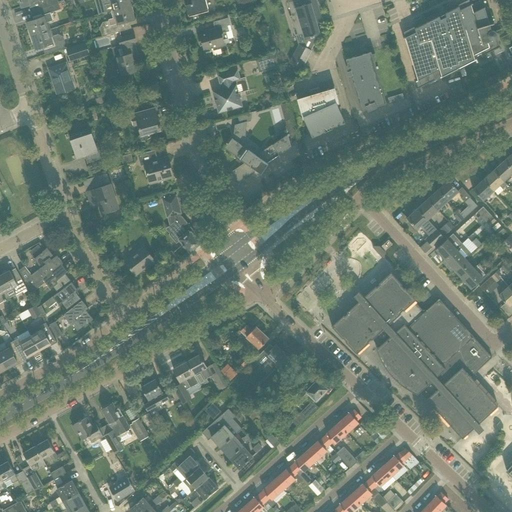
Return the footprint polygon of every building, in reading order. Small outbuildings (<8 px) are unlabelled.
[(57,0),(19,0),(22,7),(37,2),(40,10),(54,5),(58,4),(57,0)] [(102,0),(106,12),(111,11),(130,6),(128,0),(102,0)] [(190,0),(192,4),(185,6),(188,17),(198,14),(200,14),(199,11),(208,9),(205,0),(190,0)] [(292,0),(287,2),(292,15),(290,16),(294,29),(296,29),(302,27),(303,33),(305,38),(301,46),(311,51),(312,51),(316,41),(314,37),(314,35),(319,34),(316,23),(319,22),(318,18),(321,17),(317,5),(317,6),(314,0),(292,0)] [(484,50),(473,13),(471,5),(473,4),(473,3),(460,10),(459,6),(445,13),(446,17),(443,18),(459,70),(461,69),(465,66),(469,63),(476,59),(476,58),(475,59),(474,55),(484,50)] [(52,20),(50,12),(60,9),(58,4),(54,5),(40,10),(42,17),(27,22),(31,35),(50,29),(47,22),(52,20)] [(113,18),(108,19),(110,26),(129,20),(134,19),(130,6),(111,11),(113,18)] [(493,30),(491,30),(490,25),(490,24),(489,24),(484,8),(485,8),(485,7),(473,13),(484,50),(485,55),(500,47),(496,48),(494,39),(495,38),(496,37),(497,36),(497,35),(497,34),(496,32),(495,31),(494,31),(493,30)] [(459,70),(443,18),(440,19),(439,16),(415,28),(416,32),(403,38),(403,39),(405,38),(418,80),(416,81),(418,81),(420,87),(416,88),(417,89),(448,73),(452,73),(457,71),(459,70)] [(208,31),(197,34),(199,41),(201,40),(204,52),(212,50),(212,51),(220,49),(220,46),(225,45),(223,39),(225,39),(228,38),(228,39),(233,37),(231,31),(229,31),(227,26),(230,25),(228,18),(223,19),(213,22),(216,30),(208,32),(208,31)] [(52,36),(50,29),(31,35),(36,49),(52,43),(54,51),(64,48),(64,46),(65,43),(63,37),(57,34),(52,36)] [(134,35),(124,38),(119,39),(121,46),(125,44),(126,47),(123,48),(125,56),(117,58),(122,74),(130,72),(130,74),(136,72),(133,61),(134,61),(134,62),(137,61),(137,60),(139,59),(134,42),(135,42),(134,35)] [(85,43),(66,49),(70,61),(89,54),(85,43)] [(300,45),(291,63),(303,69),(312,51),(311,51),(301,46),(300,45)] [(485,55),(484,50),(474,55),(475,59),(476,58),(476,59),(485,55)] [(375,67),(375,53),(371,54),(371,52),(361,55),(360,54),(356,55),(356,56),(346,59),(361,111),(367,109),(368,111),(377,107),(377,106),(386,103),(375,67)] [(255,60),(259,72),(278,67),(275,54),(255,60)] [(66,63),(58,65),(49,69),(51,75),(52,75),(55,85),(54,85),(57,93),(72,88),(66,71),(68,70),(66,63)] [(237,70),(227,73),(218,75),(220,84),(222,83),(224,88),(213,91),(219,112),(242,106),(240,98),(241,98),(239,92),(238,93),(236,85),(233,86),(232,81),(239,79),(237,70)] [(304,118),(312,135),(344,121),(336,104),(338,103),(334,89),(320,93),(319,89),(311,91),(312,95),(298,100),(304,118)] [(287,103),(281,104),(286,120),(291,118),(287,103)] [(154,108),(145,111),(131,115),(134,125),(138,124),(141,135),(139,136),(137,139),(138,143),(142,142),(147,141),(150,139),(149,133),(160,130),(154,108)] [(256,155),(244,147),(247,121),(235,125),(233,138),(225,148),(245,162),(231,171),(235,184),(256,170),(261,173),(268,164),(267,163),(291,147),(287,134),(256,155)] [(79,135),(70,138),(75,155),(76,159),(85,156),(87,163),(96,160),(102,158),(97,142),(94,143),(90,131),(79,135)] [(0,150),(2,150),(4,157),(21,150),(15,134),(0,140),(0,150)] [(167,157),(157,159),(154,151),(138,156),(140,166),(144,165),(150,184),(173,177),(167,157)] [(131,153),(123,156),(125,163),(133,161),(131,153)] [(511,173),(511,169),(504,161),(493,170),(504,181),(511,173)] [(504,181),(493,170),(483,179),(493,191),(500,185),(502,188),(507,184),(504,181)] [(493,191),(483,179),(472,189),(483,201),(493,191)] [(448,180),(438,189),(448,201),(459,191),(448,180)] [(110,184),(97,189),(87,192),(92,206),(100,203),(103,213),(118,208),(110,184)] [(448,201),(438,189),(427,199),(438,210),(448,201)] [(162,198),(161,198),(166,218),(168,217),(170,217),(172,224),(176,229),(170,233),(169,234),(176,243),(180,240),(184,245),(183,245),(184,247),(185,246),(189,252),(191,250),(192,252),(196,248),(195,247),(200,243),(195,237),(197,235),(190,226),(190,227),(187,224),(188,224),(181,215),(181,216),(180,213),(181,213),(176,195),(175,196),(174,191),(164,193),(161,194),(162,198)] [(464,218),(477,206),(470,197),(465,202),(468,206),(460,213),(464,218)] [(438,210),(427,199),(417,208),(427,219),(438,210)] [(487,210),(483,206),(477,212),(481,216),(487,210)] [(433,225),(427,219),(417,208),(406,218),(417,229),(422,224),(431,233),(436,229),(433,226),(433,225)] [(460,213),(459,212),(454,216),(459,222),(464,218),(460,213)] [(491,216),(491,217),(486,221),(491,226),(496,221),(491,216)] [(454,227),(449,221),(444,225),(449,231),(454,227)] [(500,236),(505,231),(501,226),(496,231),(500,236)] [(433,246),(444,237),(440,233),(438,231),(428,240),(433,246)] [(444,259),(456,249),(462,243),(453,233),(435,249),(444,259)] [(511,238),(509,235),(500,244),(510,254),(511,251),(511,238)] [(385,250),(392,244),(388,240),(381,246),(385,250)] [(453,269),(465,258),(471,253),(462,243),(456,249),(444,259),(442,261),(451,271),(453,269)] [(380,246),(374,246),(372,247),(383,259),(385,258),(385,252),(380,246)] [(154,260),(147,252),(144,247),(125,262),(136,275),(145,268),(144,267),(154,260)] [(44,278),(62,264),(63,263),(57,255),(54,257),(47,248),(34,258),(41,267),(31,275),(25,266),(19,270),(29,289),(44,278)] [(462,279),(474,268),(465,258),(453,269),(462,279)] [(67,272),(62,264),(44,278),(29,289),(31,292),(45,282),(50,288),(53,286),(58,292),(71,282),(65,273),(67,272)] [(510,269),(505,264),(501,268),(506,273),(510,269)] [(483,278),(474,268),(462,279),(471,289),(483,278)] [(24,285),(22,280),(17,271),(11,274),(9,270),(0,275),(0,281),(5,291),(10,298),(26,289),(24,285)] [(473,337),(474,336),(439,298),(424,312),(414,301),(416,299),(405,287),(404,288),(401,285),(402,284),(391,272),(380,282),(380,283),(376,286),(347,312),(347,313),(344,316),(344,315),(331,326),(342,338),(343,337),(346,340),(345,341),(356,353),(369,342),(368,342),(371,339),(372,340),(372,339),(379,346),(376,349),(382,361),(383,363),(385,368),(387,370),(388,371),(391,375),(394,378),(396,380),(400,383),(404,387),(408,389),(413,392),(417,394),(420,391),(427,399),(462,438),(498,406),(471,376),(492,357),(473,337)] [(484,292),(496,281),(496,282),(501,278),(496,272),(491,276),(479,287),(484,292)] [(5,291),(0,281),(0,303),(10,298),(5,291)] [(71,282),(58,292),(52,297),(45,302),(48,306),(55,300),(58,304),(62,302),(68,311),(82,300),(75,292),(78,290),(71,282)] [(511,304),(511,290),(508,286),(498,295),(509,307),(511,304)] [(82,300),(68,311),(63,315),(71,325),(72,324),(78,330),(88,322),(93,319),(86,310),(88,308),(82,300)] [(41,314),(37,307),(35,305),(28,309),(33,318),(41,314)] [(46,315),(41,305),(37,307),(41,314),(42,317),(46,315)] [(63,335),(55,321),(49,325),(56,338),(63,335)] [(56,342),(52,333),(46,322),(40,326),(42,330),(31,336),(39,350),(50,344),(50,345),(56,342)] [(241,331),(248,338),(259,348),(268,338),(256,327),(252,331),(246,326),(241,331)] [(39,350),(31,336),(20,342),(18,338),(12,341),(23,361),(29,357),(28,356),(39,350)] [(23,361),(12,341),(7,344),(9,348),(0,352),(0,357),(6,369),(17,363),(17,364),(23,361)] [(270,344),(255,359),(263,367),(268,362),(272,366),(275,363),(281,368),(290,359),(275,345),(273,347),(270,344)] [(206,367),(199,354),(186,362),(194,375),(197,380),(204,376),(205,378),(213,374),(221,388),(227,384),(215,363),(206,367)] [(190,385),(195,382),(196,384),(198,383),(197,380),(194,375),(186,362),(173,369),(180,382),(181,382),(181,383),(174,387),(183,404),(191,399),(186,390),(191,387),(190,385)] [(230,366),(223,373),(230,380),(237,373),(230,366)] [(258,387),(255,391),(261,397),(283,374),(277,368),(273,372),(272,371),(257,386),(258,387)] [(313,376),(307,382),(309,384),(299,394),(297,392),(290,399),(298,406),(309,395),(316,401),(327,389),(317,380),(313,376)] [(163,392),(160,388),(155,379),(141,387),(148,400),(150,399),(151,401),(144,405),(147,411),(169,399),(166,392),(163,394),(162,392),(163,392)] [(318,407),(312,401),(292,421),(288,417),(276,429),(286,439),(318,407)] [(130,428),(123,417),(118,408),(116,409),(112,403),(102,409),(110,424),(109,424),(112,431),(104,436),(114,454),(124,448),(117,436),(130,428)] [(213,403),(206,409),(215,418),(221,412),(213,403)] [(253,420),(260,412),(253,405),(245,413),(253,420)] [(229,422),(233,419),(235,416),(228,408),(209,425),(216,433),(211,437),(220,448),(234,436),(233,436),(238,432),(229,422)] [(346,433),(358,422),(357,420),(361,417),(355,410),(350,413),(338,423),(346,433)] [(149,413),(141,417),(144,424),(152,419),(149,413)] [(79,422),(72,425),(77,433),(78,432),(82,439),(88,436),(91,442),(103,436),(95,423),(91,425),(87,417),(82,420),(81,419),(78,421),(79,422)] [(261,422),(265,426),(270,422),(265,417),(261,422)] [(133,422),(140,434),(146,431),(139,419),(133,422)] [(335,443),(346,433),(338,423),(326,434),(327,434),(323,438),(329,445),(333,441),(335,443)] [(358,437),(365,431),(360,426),(354,432),(358,437)] [(243,437),(238,441),(234,436),(220,448),(230,458),(243,446),(253,437),(249,433),(244,438),(243,437)] [(333,450),(329,445),(323,438),(319,442),(318,441),(307,451),(315,461),(326,450),(329,453),(333,450)] [(47,439),(35,446),(42,458),(48,455),(49,454),(52,461),(58,458),(58,459),(67,454),(65,451),(61,453),(56,455),(47,439)] [(262,448),(258,443),(252,448),(256,453),(262,448)] [(344,445),(336,453),(340,458),(341,458),(350,468),(358,461),(344,445)] [(30,465),(22,469),(23,471),(28,479),(34,491),(42,486),(34,471),(38,469),(35,462),(41,459),(42,458),(35,446),(23,452),(28,461),(30,465)] [(252,456),(245,449),(243,446),(230,458),(239,468),(252,456)] [(402,463),(406,460),(412,454),(406,448),(400,453),(395,456),(383,466),(391,476),(403,465),(402,463)] [(303,471),(315,461),(307,451),(295,462),(291,466),(298,474),(301,477),(305,473),(303,471)] [(200,466),(191,456),(190,456),(189,457),(185,453),(173,463),(186,478),(200,466)] [(336,453),(331,457),(336,462),(341,458),(340,458),(336,453)] [(23,471),(16,475),(8,461),(0,465),(0,475),(3,480),(6,486),(13,483),(18,480),(20,484),(21,483),(27,494),(34,491),(28,479),(23,471)] [(54,479),(66,473),(62,466),(51,473),(54,479)] [(200,466),(186,478),(183,481),(182,481),(183,482),(188,488),(191,492),(195,488),(209,476),(200,466)] [(294,477),(298,474),(291,466),(287,470),(287,469),(275,480),(283,489),(295,478),(294,477)] [(380,486),(391,476),(383,466),(371,477),(372,477),(368,481),(374,488),(378,492),(382,489),(380,486)] [(218,487),(209,476),(195,488),(205,498),(218,487)] [(59,477),(54,480),(57,485),(62,482),(59,477)] [(127,477),(118,483),(109,488),(117,501),(135,490),(127,477)] [(182,481),(183,481),(179,477),(173,482),(177,487),(183,482),(182,481)] [(317,481),(315,479),(309,485),(317,495),(324,489),(320,485),(317,481)] [(272,498),(283,489),(275,480),(263,490),(264,490),(259,494),(266,501),(269,504),(271,507),(276,503),(272,498)] [(72,481),(63,485),(57,489),(64,501),(79,493),(72,481)] [(382,496),(378,492),(374,488),(368,481),(364,485),(363,484),(351,494),(360,504),(370,494),(382,508),(387,503),(382,496)] [(402,501),(396,494),(394,495),(390,490),(383,497),(394,509),(402,501)] [(448,499),(441,492),(437,496),(444,503),(448,499)] [(67,508),(60,511),(72,511),(86,505),(79,493),(64,501),(65,504),(67,508)] [(271,507),(269,504),(266,501),(259,494),(255,498),(255,497),(243,508),(247,511),(257,511),(263,507),(267,511),(271,507)] [(338,511),(350,511),(359,504),(360,504),(351,494),(340,505),(336,509),(338,511)] [(156,504),(162,499),(159,495),(153,500),(156,504)] [(178,495),(174,498),(179,503),(183,499),(180,495),(178,495)] [(438,511),(439,511),(446,504),(444,503),(437,496),(426,507),(431,511),(438,511)] [(197,497),(191,503),(193,504),(195,507),(198,504),(201,501),(197,497)] [(131,511),(147,511),(152,508),(143,498),(130,510),(131,511)] [(59,504),(56,499),(49,503),(52,508),(59,504)] [(26,511),(20,501),(3,510),(3,511),(26,511)] [(299,511),(302,510),(296,503),(285,511),(284,511),(282,511),(299,511)]
